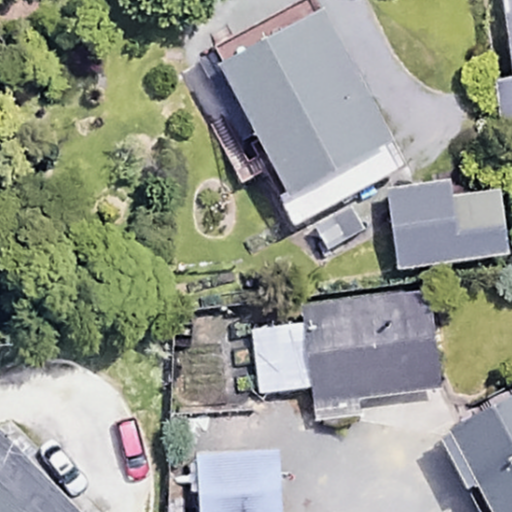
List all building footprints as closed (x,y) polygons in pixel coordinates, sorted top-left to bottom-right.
[(511,132),(511,0),(493,0),(503,75),(488,77),(495,135),(511,132)] [(298,218),(305,214),(324,250),(363,230),(345,193),(400,165),(322,14),(220,67),(298,218)] [(443,193),(442,182),(378,190),(387,263),(501,250),(494,187),(443,193)] [(356,418),(353,396),(433,386),(422,292),(246,313),(255,390),(307,384),(311,424),(356,418)] [(511,511),(511,399),(445,434),(485,511),(511,511)] [(0,511),(74,511),(0,433),(0,511)]
